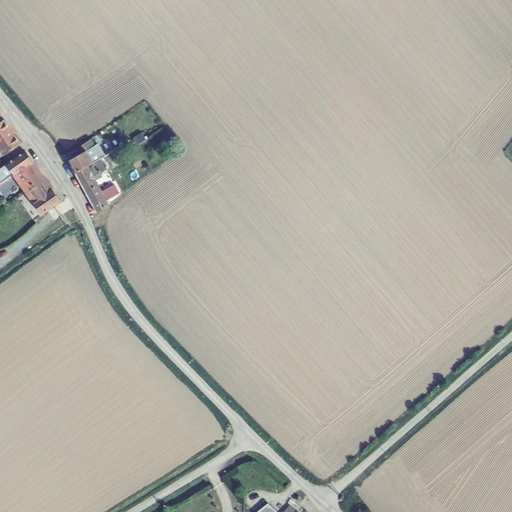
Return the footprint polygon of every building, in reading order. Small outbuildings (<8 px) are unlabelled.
[(0,145),(14,135),(4,121),(0,123),(0,145)] [(135,138),(139,144),(148,138),(144,132),(135,138)] [(20,143),(14,135),(0,145),(0,149),(1,150),(4,155),(20,143)] [(75,173),(101,158),(104,156),(105,156),(100,147),(97,149),(95,145),(91,139),(81,146),(84,152),(68,161),(75,173)] [(20,184),(24,190),(43,177),(25,150),(6,164),(0,168),(0,176),(10,170),(20,184)] [(118,156),(115,150),(105,156),(104,156),(107,162),(118,156)] [(107,169),(101,158),(75,173),(97,213),(108,204),(105,200),(119,193),(114,184),(101,191),(95,180),(102,176),(100,173),(107,169)] [(52,189),(43,177),(24,190),(27,194),(37,208),(23,218),(27,223),(41,214),(60,201),(52,189)] [(18,200),(26,194),(27,194),(24,190),(20,184),(11,190),(18,200)] [(11,204),(15,208),(29,198),(26,194),(18,200),(11,204)] [(269,503),(257,511),(266,511),(272,506),(269,503)]
